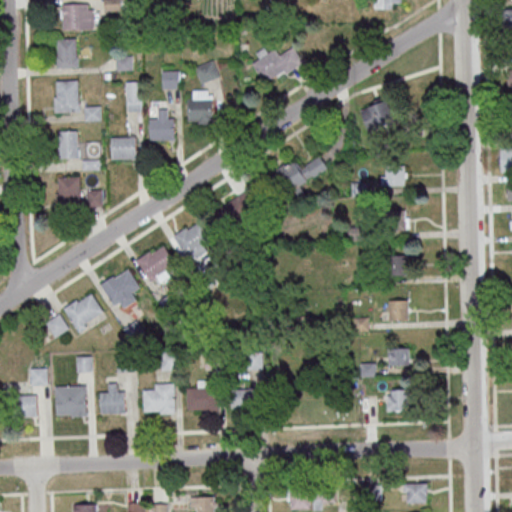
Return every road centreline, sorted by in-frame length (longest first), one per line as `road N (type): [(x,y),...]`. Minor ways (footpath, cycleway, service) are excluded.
road 1 (residential): [(0,303),(437,20),(465,17)]
road 2 (residential): [(474,511),(465,17)]
road 3 (residential): [(473,446),(0,469)]
road 4 (residential): [(18,291),(6,0)]
